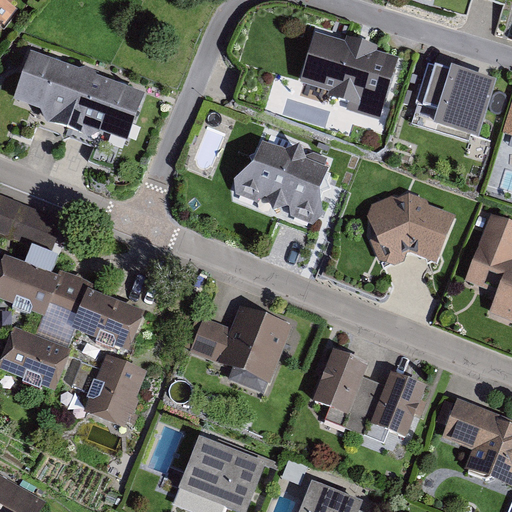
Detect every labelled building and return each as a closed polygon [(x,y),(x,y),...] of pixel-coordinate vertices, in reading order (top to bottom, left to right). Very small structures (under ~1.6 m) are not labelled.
[(0,25),(10,13),(0,5),(0,25)] [(392,61),(312,38),(297,93),(377,115),(392,61)] [(48,127),(68,134),(89,78),(31,57),(14,105),(41,115),(48,127)] [(490,84),(428,66),(410,126),(472,145),(490,84)] [(146,98),(89,78),(68,134),(90,142),(102,137),(128,147),(146,98)] [(258,144),(228,181),(232,196),(308,227),(319,217),(320,169),(258,144)] [(401,193),(363,213),(376,265),(403,256),(434,267),(454,214),(401,193)] [(0,237),(52,258),(65,225),(0,198),(0,237)] [(511,225),(489,218),(476,256),(471,254),(462,280),(492,290),(484,312),(511,321),(511,225)] [(52,313),(63,285),(59,284),(6,263),(5,266),(6,267),(0,283),(0,307),(47,326),(52,313)] [(80,318),(89,295),(93,297),(96,290),(61,276),(59,284),(63,285),(52,313),(77,323),(80,318)] [(123,357),(129,360),(146,318),(93,297),(89,295),(80,318),(77,323),(72,337),(94,346),(116,354),(123,357)] [(191,355),(271,387),(293,330),(240,310),(232,332),(204,321),(191,355)] [(15,334),(0,369),(0,374),(2,375),(23,384),(43,392),(50,395),(55,397),(72,357),(15,334)] [(334,354),(313,407),(330,413),(350,420),(365,381),(370,368),(334,354)] [(84,419),(125,435),(148,378),(107,362),(84,419)] [(391,377),(386,390),(371,429),(389,436),(407,443),(427,391),(391,377)] [(350,420),(330,413),(326,424),(385,447),(389,436),(371,429),(386,390),(365,381),(350,420)] [(511,423),(456,404),(443,442),(470,451),(465,466),(511,482),(511,423)] [(242,511),(263,465),(194,436),(172,489),(226,511),(242,511)] [(34,511),(42,499),(0,474),(0,511),(34,511)] [(312,487),(302,511),(362,511),(364,507),(312,487)]
